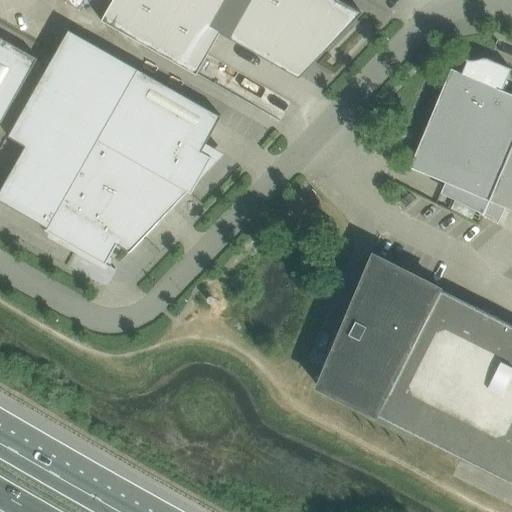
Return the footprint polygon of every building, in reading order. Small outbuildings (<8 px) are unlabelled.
[(63,0),(79,9),(84,0),(63,0)] [(341,0),(112,0),(101,20),(196,74),(220,32),(299,77),(360,11),(341,0)] [(0,200),(48,227),(98,140),(138,68),(69,29),(8,136),(25,146),(0,189),(0,200)] [(0,36),(0,122),(37,58),(0,36)] [(451,68),(409,166),(489,200),(511,144),(511,93),(501,89),(502,85),(504,85),(505,84),(503,83),(509,69),(511,69),(511,68),(488,59),(486,58),(484,58),(482,58),(473,60),(471,60),(469,60),(466,58),(465,59),(467,60),(462,72),(451,68)] [(221,116),(138,68),(98,140),(187,191),(191,193),(200,178),(224,153),(206,143),(221,116)] [(129,252),(187,191),(98,140),(48,227),(46,230),(50,232),(48,236),(107,270),(114,258),(110,256),(117,244),(129,252)] [(511,144),(489,200),(511,209),(511,144)] [(511,483),(511,324),(373,254),(318,386),(511,483)]
